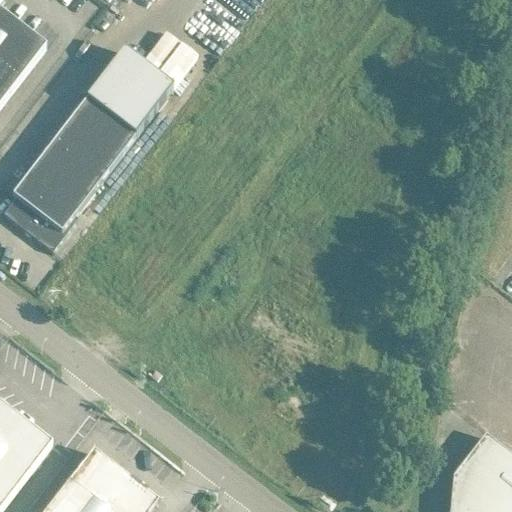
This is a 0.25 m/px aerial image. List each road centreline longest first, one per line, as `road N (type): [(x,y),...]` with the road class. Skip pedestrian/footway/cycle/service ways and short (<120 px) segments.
road 1 (unclassified): [(0,301),(271,511)]
road 2 (unknown): [(0,180),(116,38),(183,0)]
